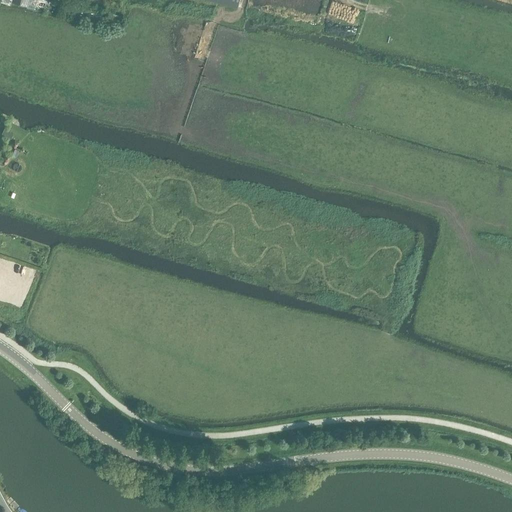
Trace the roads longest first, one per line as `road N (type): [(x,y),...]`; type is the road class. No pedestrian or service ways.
road 1 (tertiary): [(511,479),(404,456),(204,469),(160,462),(95,429),(0,347)]
road 2 (track): [(511,35),(391,18),(342,0)]
